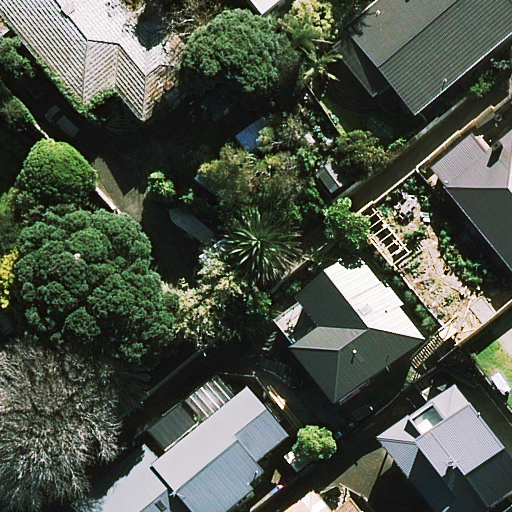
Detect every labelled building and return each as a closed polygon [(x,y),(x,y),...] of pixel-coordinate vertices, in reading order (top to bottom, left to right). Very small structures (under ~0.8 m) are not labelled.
[(0,0),(0,47),(17,34),(83,124),(121,97),(144,128),(205,84),(152,12),(136,23),(118,0),(0,0)] [(299,0),(248,0),(269,25),(299,0)] [(511,45),(511,11),(502,0),(398,0),(334,54),(377,107),(394,93),(419,123),(511,45)] [(506,288),(511,283),(511,147),(448,196),(463,217),(456,223),(506,288)] [(427,341),(360,259),(273,329),(340,412),(427,341)] [(79,511),(235,511),(254,495),(302,452),(247,391),(164,465),(149,449),(79,511)] [(486,511),(511,493),(511,469),(455,394),(387,445),(437,511),(486,511)] [(360,511),(355,505),(344,511),(326,511),(318,501),(302,511),(360,511)]
